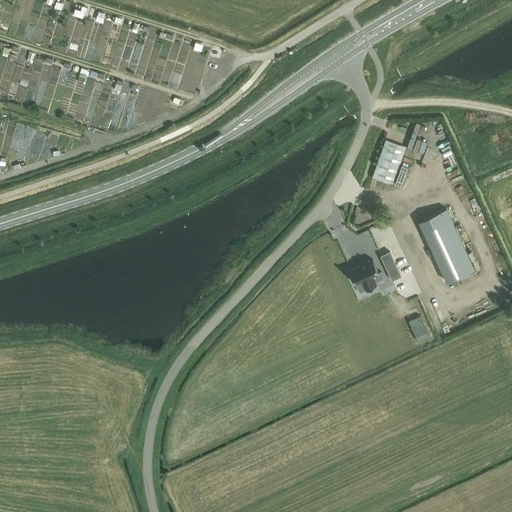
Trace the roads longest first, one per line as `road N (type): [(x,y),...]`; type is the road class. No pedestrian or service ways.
road 1 (unclassified): [(154,511),(148,447),(176,367),(325,201),(363,130),(364,96),(340,53)]
road 2 (secondary): [(0,224),(185,156),(340,53)]
road 3 (track): [(73,0),(256,58),(206,94)]
road 4 (track): [(198,99),(124,136),(0,176)]
road 5 (track): [(198,99),(0,37)]
